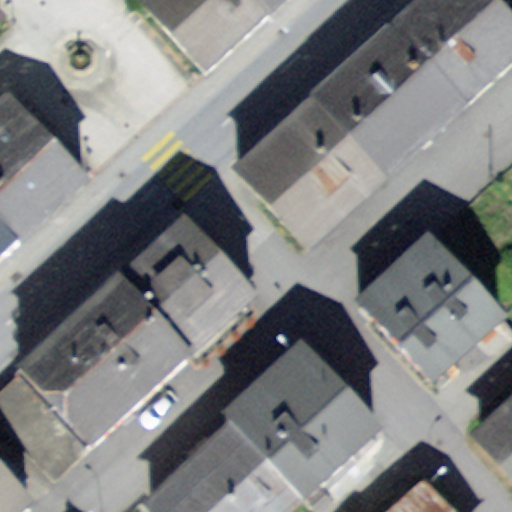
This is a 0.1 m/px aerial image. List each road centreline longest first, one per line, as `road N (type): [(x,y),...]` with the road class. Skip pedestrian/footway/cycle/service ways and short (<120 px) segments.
road 1 (residential): [(306,287),(66,511)]
road 2 (residential): [(511,92),(306,287)]
road 3 (primary): [(358,0),(172,163)]
road 4 (primary): [(172,163),(0,326)]
road 5 (residential): [(172,163),(46,13)]
road 6 (residential): [(172,163),(306,287)]
road 7 (residential): [(306,287),(426,414)]
road 8 (residential): [(426,414),(322,511)]
road 9 (residential): [(426,414),(511,504)]
